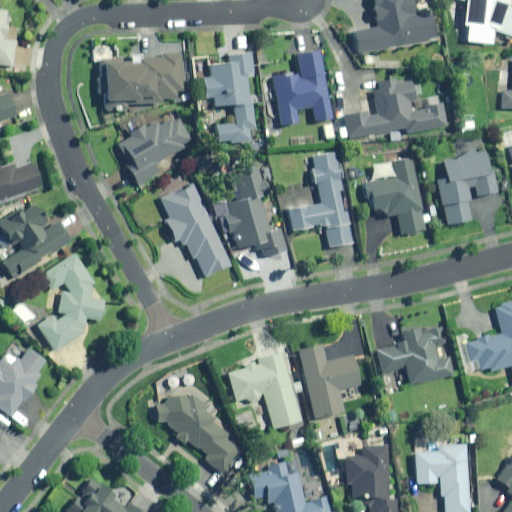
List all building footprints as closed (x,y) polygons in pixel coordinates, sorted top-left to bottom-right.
[(363,0),(370,28),(347,33),(352,56),(431,39),(425,11),(410,14),(406,0),(363,0)] [(458,0),(462,1),(456,25),(463,27),(460,39),(487,46),(491,32),(511,37),(511,10),(504,8),(505,2),(498,0),(458,0)] [(0,65),(8,67),(11,42),(1,40),(4,11),(0,10),(0,65)] [(179,48),(164,48),(164,55),(126,56),(126,60),(95,60),(95,101),(134,101),(134,98),(148,98),(148,104),(158,104),(158,99),(174,99),(174,90),(180,90),(179,48)] [(327,119),(315,50),(288,54),(291,73),(267,77),(276,126),(294,123),(292,111),(307,109),(309,122),(327,119)] [(248,74),(248,56),(207,57),(208,78),(197,78),(198,98),(208,98),(208,107),(229,106),(230,125),(210,125),(211,143),(246,142),(246,129),(251,129),(250,106),(243,107),(242,75),(248,74)] [(511,57),(511,58),(510,67),(502,67),(499,108),(511,108),(511,57)] [(344,138),(383,132),(384,140),(403,138),(402,134),(441,128),(437,102),(419,104),(410,106),(406,81),(395,83),(394,75),(379,77),(384,116),(358,120),(357,113),(341,116),(344,138)] [(497,85),(485,84),(484,99),(497,100),(497,85)] [(0,122),(11,119),(3,94),(0,94),(0,122)] [(151,165),(180,149),(178,145),(187,140),(172,112),(145,127),(142,123),(123,133),(126,137),(113,144),(135,185),(156,174),(151,165)] [(483,169),(479,151),(436,162),(440,179),(430,181),(442,226),(468,220),(460,188),(469,186),(472,198),(491,193),(485,168),(483,169)] [(342,192),(335,153),(309,157),(311,170),(306,170),(309,185),(314,184),(318,205),(285,211),(289,232),(322,226),(326,249),(350,244),(343,202),(338,203),(336,193),(342,192)] [(421,230),(408,158),(366,166),(369,183),(363,184),(368,211),(378,209),(379,218),(392,215),(396,234),(421,230)] [(0,168),(0,198),(35,188),(28,164),(11,169),(9,165),(0,168)] [(264,196),(256,166),(232,172),(239,200),(223,204),(226,213),(218,215),(223,233),(228,232),(233,249),(268,240),(258,203),(249,205),(248,200),(264,196)] [(160,222),(169,243),(175,241),(178,247),(181,245),(187,259),(190,258),(199,278),(228,265),(193,184),(157,199),(166,219),(160,222)] [(44,226),(32,206),(19,213),(17,209),(0,218),(0,239),(4,245),(10,256),(0,262),(0,267),(7,279),(65,244),(52,221),(44,226)] [(35,325),(51,351),(80,334),(84,317),(96,319),(100,300),(88,298),(91,283),(82,270),(75,257),(64,263),(62,260),(39,275),(48,291),(61,283),(64,288),(63,293),(58,292),(54,311),(59,312),(58,321),(53,324),(49,317),(35,325)] [(32,318),(18,303),(9,311),(23,326),(32,318)] [(461,342),(466,364),(473,363),(474,370),(485,368),(485,372),(507,367),(511,385),(511,384),(511,303),(490,308),(496,335),(461,342)] [(441,344),(437,326),(398,335),(400,345),(372,351),(377,374),(400,369),(404,386),(451,376),(446,357),(434,359),(431,346),(441,344)] [(324,363),(320,346),(294,352),(310,419),(341,412),(336,392),(356,387),(349,357),(324,363)] [(30,383),(37,375),(34,373),(42,362),(22,348),(10,365),(0,358),(0,357),(0,413),(6,418),(19,400),(21,402),(33,385),(30,383)] [(297,421),(276,352),(242,362),(244,369),(224,375),(232,402),(243,399),(244,403),(260,398),(269,430),(297,421)] [(219,479),(237,451),(236,451),(222,439),(224,434),(212,425),(213,421),(200,410),(203,406),(184,396),(158,398),(159,403),(149,405),(152,426),(162,424),(162,428),(171,434),(168,439),(180,446),(182,443),(203,456),(197,464),(219,479)] [(465,511),(462,446),(435,447),(435,452),(410,454),(411,485),(439,483),(439,511),(465,511)] [(386,501),(385,447),(369,447),(369,452),(360,452),(360,461),(356,462),(356,456),(344,456),(345,501),(362,500),(362,511),(393,511),(393,501),(386,501)] [(497,511),(511,511),(511,454),(511,453),(492,479),(502,486),(498,493),(507,499),(497,511)] [(284,474),(280,460),(261,465),(262,472),(244,477),(250,500),(267,496),(270,511),(326,511),(322,492),(300,497),(293,471),(284,474)] [(135,511),(123,503),(119,509),(107,500),(111,494),(87,477),(64,509),(67,511),(135,511)]
